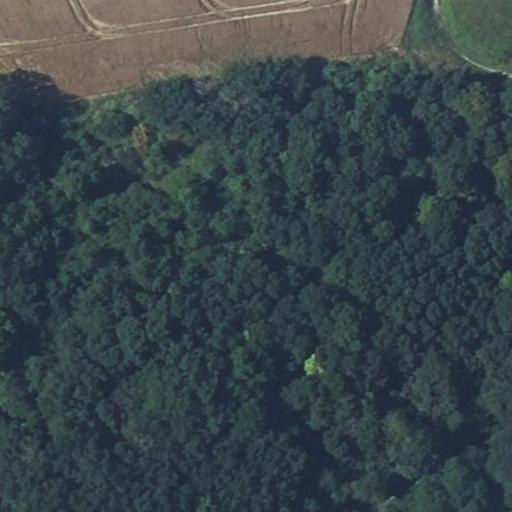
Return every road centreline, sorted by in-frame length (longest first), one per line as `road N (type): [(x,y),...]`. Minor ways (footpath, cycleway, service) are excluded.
road 1 (track): [(371,511),(511,423)]
road 2 (track): [(511,78),(463,61),(435,18),(435,0)]
